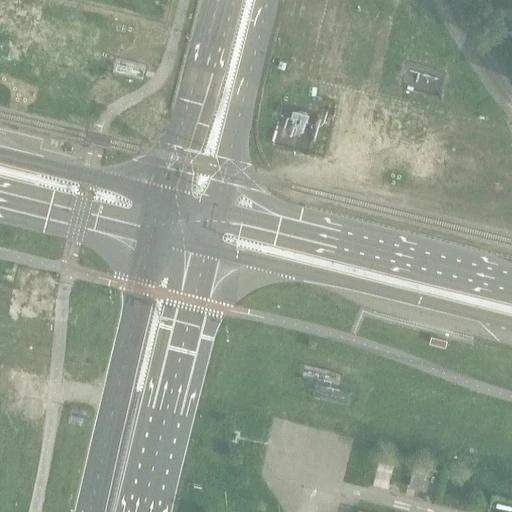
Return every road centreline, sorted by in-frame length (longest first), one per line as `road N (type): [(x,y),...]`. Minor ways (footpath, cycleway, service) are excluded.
road 1 (secondary): [(204,249),(511,326)]
road 2 (secondary): [(511,285),(214,208)]
road 3 (secondary): [(156,238),(89,511)]
road 4 (secondary): [(140,511),(204,249)]
road 5 (tertiary): [(214,208),(267,0)]
road 6 (tertiary): [(220,0),(167,196)]
road 7 (secondary): [(167,196),(0,154)]
road 8 (secondary): [(0,198),(156,238)]
